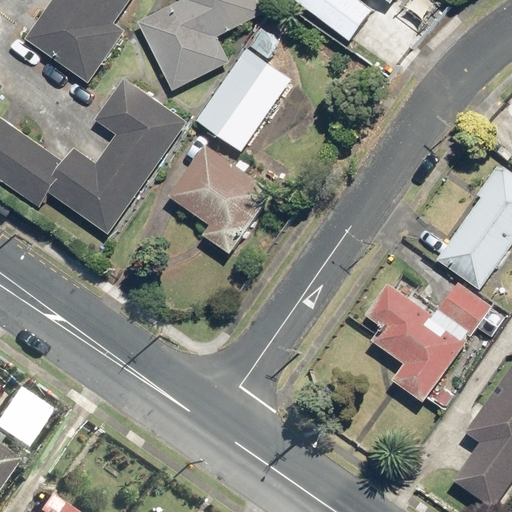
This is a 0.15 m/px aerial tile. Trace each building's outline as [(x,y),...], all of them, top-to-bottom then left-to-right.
[(51,0),(27,35),(91,81),(149,0),(51,0)] [(187,0),(188,0),(141,22),(161,66),(165,64),(175,88),(223,69),(223,70),(235,64),(223,37),(268,15),(260,0),(187,0)] [(361,0),(304,0),(351,39),(374,11),(361,0)] [(205,123),(248,152),(296,80),(254,51),(205,123)] [(52,189),(115,234),(193,124),(130,79),(101,120),(121,134),(100,163),(80,149),(52,189)] [(67,162),(0,115),(0,174),(39,202),(67,162)] [(271,189),(212,149),(179,198),(237,238),(271,189)] [(487,289),(511,251),(511,170),(507,167),(444,261),(487,289)] [(395,283),(374,312),(391,324),(380,340),(408,360),(395,379),(432,404),(499,307),(461,281),(439,313),(395,283)] [(511,373),(472,432),(489,443),(464,479),(502,505),(511,489),(511,373)] [(0,473),(10,459),(0,451),(0,473)]
